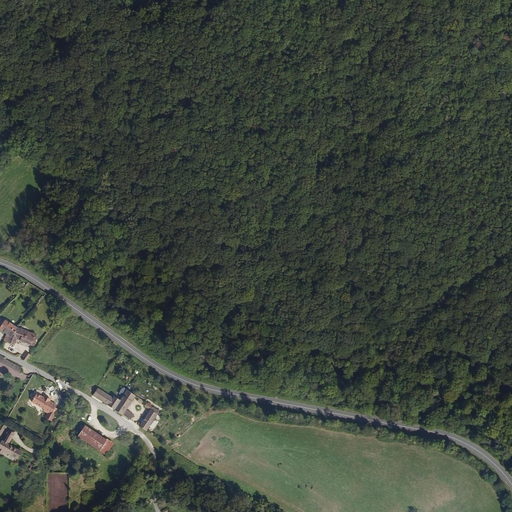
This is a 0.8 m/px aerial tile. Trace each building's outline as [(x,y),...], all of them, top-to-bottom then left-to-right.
[(5,342),(16,330),(7,322),(3,328),(1,326),(0,326),(0,330),(6,335),(2,340),(3,341),(5,342)] [(33,341),(16,330),(5,342),(3,341),(0,344),(0,348),(9,352),(13,349),(16,340),(29,348),(22,358),(24,359),(34,347),(33,346),(34,344),(32,343),(33,341)] [(0,364),(16,373),(20,367),(3,359),(0,364)] [(112,398),(112,397),(97,388),(92,395),(108,405),(112,398)] [(125,411),(135,396),(127,390),(120,401),(114,410),(130,421),(132,419),(126,415),(128,413),(125,411)] [(55,404),(48,399),(49,398),(43,395),(42,396),(36,391),(30,399),(46,410),(49,412),(53,406),(55,404)] [(114,410),(120,401),(114,396),(112,397),(112,398),(108,405),(107,406),(114,410)] [(51,416),(56,408),(53,406),(49,412),(46,410),(42,416),(46,418),(48,414),(51,416)] [(152,422),(159,413),(152,407),(139,424),(137,423),(136,425),(146,431),(149,427),(151,428),(154,424),(152,422)] [(113,443),(85,425),(78,436),(106,454),(113,443)] [(10,440),(13,434),(9,431),(5,437),(10,440)] [(6,445),(10,440),(5,437),(2,442),(1,441),(0,441),(0,454),(2,452),(11,458),(15,451),(6,445)]
